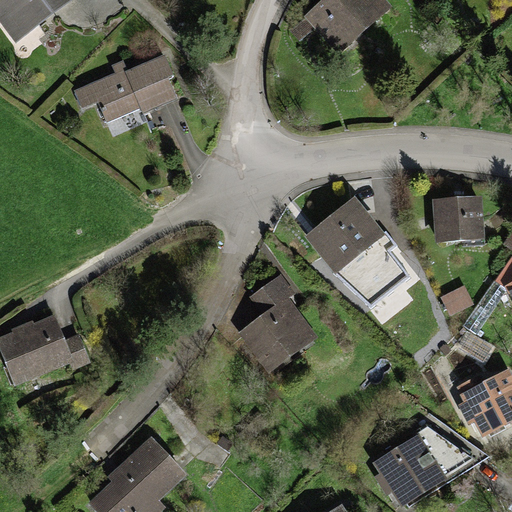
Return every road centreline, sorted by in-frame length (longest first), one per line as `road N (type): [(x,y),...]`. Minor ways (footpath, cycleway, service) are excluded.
road 1 (residential): [(271,0),(257,23),(246,127),(256,176),(364,158),(444,155),(511,164)]
road 2 (unknown): [(250,88),(143,0)]
